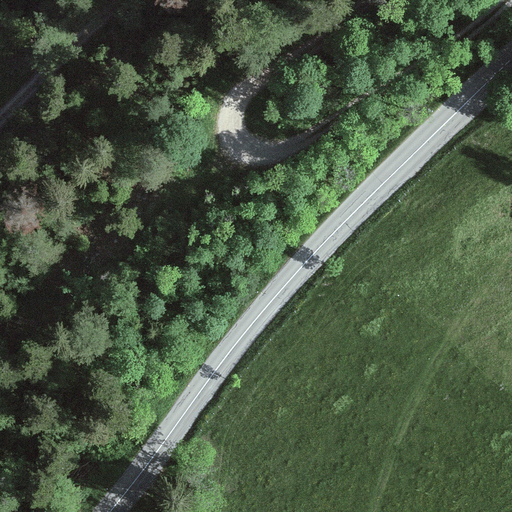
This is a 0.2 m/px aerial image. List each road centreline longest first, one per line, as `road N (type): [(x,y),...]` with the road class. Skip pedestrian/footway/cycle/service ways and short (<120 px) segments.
road 1 (secondary): [(511,60),(303,264),(109,511)]
road 2 (track): [(502,0),(326,125),(265,151),(243,145),(232,130),(240,95),(366,0)]
road 3 (track): [(118,0),(0,113)]
